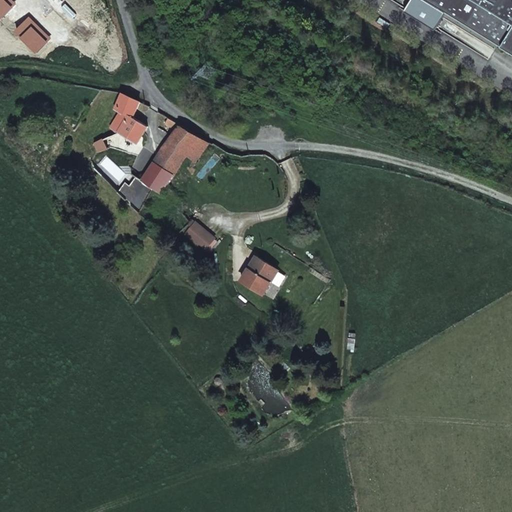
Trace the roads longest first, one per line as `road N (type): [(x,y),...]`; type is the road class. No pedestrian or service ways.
road 1 (track): [(326,145),(417,165),(511,201)]
road 2 (track): [(276,143),(298,184),(286,211),(235,223),(236,270)]
road 3 (unknown): [(360,0),(511,86)]
road 4 (track): [(0,70),(148,79)]
